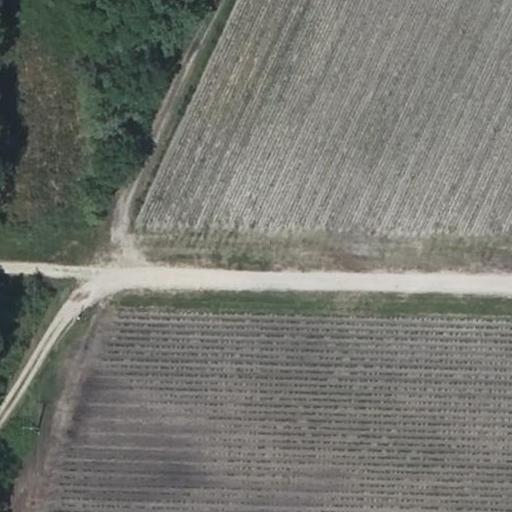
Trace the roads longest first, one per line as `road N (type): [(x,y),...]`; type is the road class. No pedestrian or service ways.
road 1 (track): [(511,286),(0,271)]
road 2 (track): [(95,274),(216,0)]
